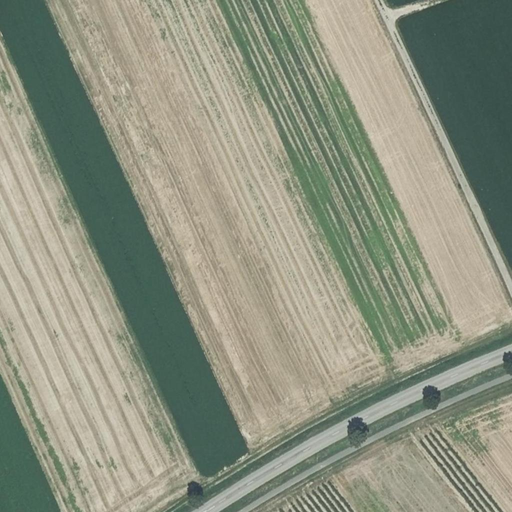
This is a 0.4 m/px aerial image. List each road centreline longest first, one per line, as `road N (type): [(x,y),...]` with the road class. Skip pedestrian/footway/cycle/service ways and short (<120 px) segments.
road 1 (tertiary): [(511,351),(365,415),(206,511)]
road 2 (track): [(511,279),(380,0)]
